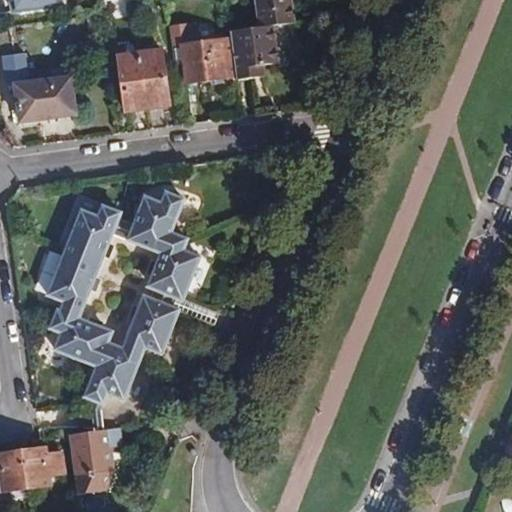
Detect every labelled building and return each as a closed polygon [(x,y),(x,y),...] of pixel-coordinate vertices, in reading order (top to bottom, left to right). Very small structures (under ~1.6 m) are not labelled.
[(7,0),(9,10),(63,3),(62,0),(7,0)] [(295,1),(294,0),(249,0),(253,28),(275,25),(290,23),(286,2),(295,1)] [(290,23),(298,22),(295,1),(286,2),(290,23)] [(253,28),(231,32),(231,35),(237,72),(238,80),(258,77),(256,65),(266,64),(282,61),(275,25),(253,28)] [(237,72),(231,35),(182,42),(188,80),(237,72)] [(162,46),(118,52),(126,109),(170,103),(162,46)] [(27,51),(4,53),(8,80),(31,77),(27,51)] [(256,65),(258,77),(268,76),(266,64),(256,65)] [(74,74),(18,81),(23,121),(80,114),(74,74)] [(189,195),(174,189),(172,193),(167,191),(164,200),(152,195),(150,199),(146,198),(131,237),(164,250),(152,281),(186,295),(201,254),(186,248),(192,235),(176,229),(189,195)] [(126,210),(108,202),(105,214),(87,206),(53,290),(63,294),(59,305),(56,303),(49,321),(62,326),(55,344),(87,356),(83,365),(93,369),(84,392),(103,400),(107,387),(123,394),(140,352),(144,354),(149,342),(164,349),(182,305),(148,291),(130,335),(110,327),(110,325),(84,314),(126,210)] [(118,427),(68,434),(78,496),(104,492),(114,468),(111,446),(121,444),(118,427)] [(24,451),(29,488),(52,484),(51,475),(65,473),(63,453),(48,455),(47,448),(24,451)] [(5,491),(29,488),(24,451),(0,455),(1,461),(0,461),(0,482),(4,482),(5,491)] [(505,511),(511,511),(511,494),(500,501),(505,511)]
